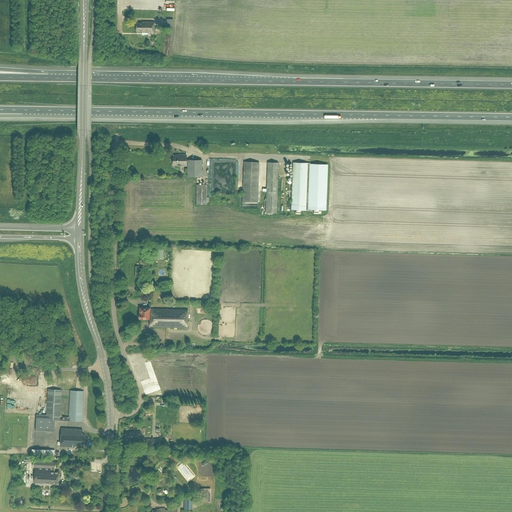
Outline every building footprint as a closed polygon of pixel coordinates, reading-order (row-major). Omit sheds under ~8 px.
[(155,22),(142,22),(142,23),(136,23),(136,32),(142,32),(142,33),(149,33),(149,34),(154,34),(155,22)] [(202,177),(202,160),(186,160),(186,155),(177,155),(177,156),(173,156),(173,165),(177,165),(177,166),(187,166),(187,177),(202,177)] [(244,162),(242,202),(257,202),(259,162),(244,162)] [(265,213),(270,213),(270,214),(273,214),(273,213),(277,213),(279,163),(267,162),(265,213)] [(328,164),(310,164),(293,163),(292,209),(297,209),(296,212),(300,213),(301,209),(314,210),(314,213),(320,213),(320,210),(326,210),(328,164)] [(207,204),(207,185),(196,184),(196,204),(207,204)] [(187,328),(188,310),(153,309),(153,310),(150,309),(150,308),(140,308),(139,314),(138,315),(138,318),(139,319),(150,319),(150,327),(187,328)] [(37,415),(36,431),(54,432),(55,420),(82,421),(84,391),(71,391),(69,418),(60,417),(61,390),(48,389),(47,415),(37,415)] [(84,445),(84,435),(82,435),(82,429),(62,428),(61,447),(74,447),(74,446),(79,446),(79,445),(84,445)] [(139,440),(139,431),(133,431),(133,432),(125,432),(125,439),(129,439),(129,440),(139,440)] [(58,483),(59,471),(55,471),(55,470),(52,470),(52,469),(35,468),(34,483),(54,484),(54,482),(58,483)]
